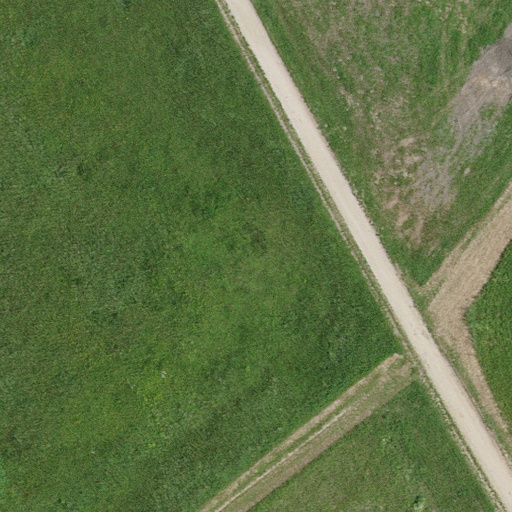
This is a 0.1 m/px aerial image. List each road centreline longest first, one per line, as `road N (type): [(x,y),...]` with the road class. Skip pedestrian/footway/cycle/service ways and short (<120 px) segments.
road 1 (track): [(239,0),(411,324),(511,492)]
road 2 (track): [(177,511),(460,281),(511,204)]
